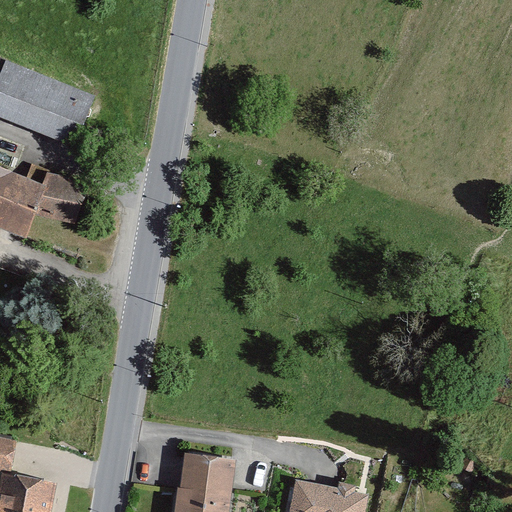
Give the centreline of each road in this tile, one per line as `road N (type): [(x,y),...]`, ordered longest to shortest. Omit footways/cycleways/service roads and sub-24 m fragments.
road 1 (tertiary): [(190,0),(106,511)]
road 2 (unknown): [(138,311),(0,260)]
